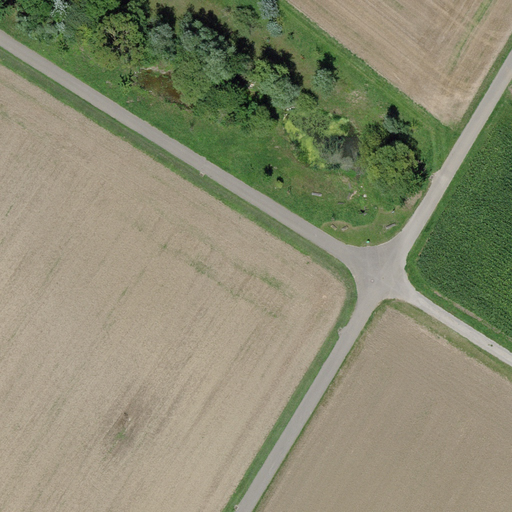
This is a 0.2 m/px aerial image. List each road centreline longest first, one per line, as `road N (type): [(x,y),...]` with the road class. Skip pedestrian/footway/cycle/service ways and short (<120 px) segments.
road 1 (residential): [(0,36),(382,280)]
road 2 (track): [(243,511),(382,280),(511,360)]
road 3 (residential): [(511,64),(382,280)]
